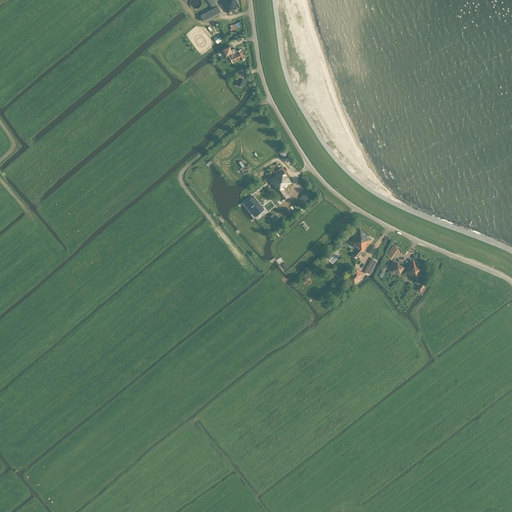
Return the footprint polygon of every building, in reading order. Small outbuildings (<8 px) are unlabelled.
[(203,6),(203,5),(203,4),(202,4),(202,3),(202,2),(201,2),(201,1),(200,0),(199,0),(198,0),(194,0),(193,1),(192,2),(192,3),(191,3),(191,4),(191,5),(191,6),(191,7),(191,8),(192,8),(192,9),(193,10),(194,11),(195,11),(196,11),(197,11),(198,11),(199,11),(200,11),(200,10),(201,10),(201,9),(202,9),(202,8),(202,7),(203,7),(203,6)] [(205,0),(213,11),(218,8),(216,5),(223,0),(205,0)] [(236,0),(228,0),(222,4),(228,16),(241,9),(236,0)] [(211,14),(208,8),(199,13),(203,19),(211,14)] [(223,42),(219,37),(214,41),(218,46),(223,42)] [(248,61),(244,52),(239,54),(238,52),(229,56),(234,66),(242,62),(243,64),(248,61)] [(243,90),(244,86),(245,86),(247,82),(246,82),(241,80),(238,88),(243,90)] [(284,156),(291,151),(288,147),(281,152),(284,156)] [(292,170),(297,168),(291,156),(286,159),(292,170)] [(283,173),(269,184),(284,203),(289,199),(284,193),(292,186),(289,182),(290,182),(287,179),(287,178),(283,173)] [(301,196),(305,201),(310,197),(306,192),(301,196)] [(263,213),(253,200),(247,204),(250,207),(247,209),(253,216),(255,214),(257,217),(263,213)] [(278,211),(285,219),(289,216),(282,208),(278,211)] [(350,244),(359,252),(363,255),(373,242),(361,232),(350,244)] [(335,250),(329,256),(334,261),(340,255),(335,250)] [(389,260),(393,263),(399,252),(396,250),(389,260)] [(373,262),(371,266),(377,268),(380,260),(372,258),(371,261),(373,262)] [(413,262),(405,274),(405,275),(417,283),(425,270),(416,265),(416,264),(413,262)] [(395,264),(391,270),(401,277),(405,270),(395,264)] [(349,282),(355,287),(364,278),(357,272),(349,282)] [(422,295),(426,288),(427,287),(418,282),(416,286),(420,289),(417,292),(422,295)]
